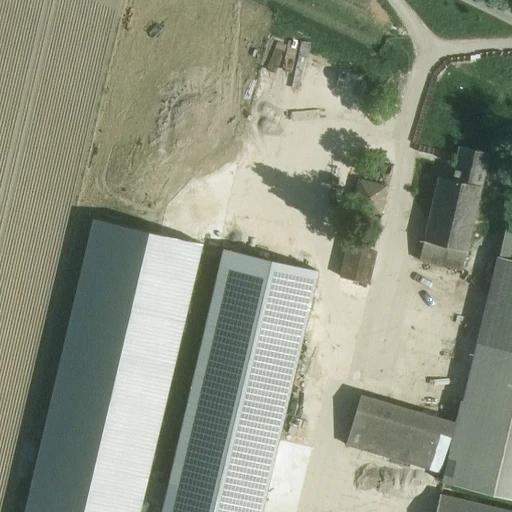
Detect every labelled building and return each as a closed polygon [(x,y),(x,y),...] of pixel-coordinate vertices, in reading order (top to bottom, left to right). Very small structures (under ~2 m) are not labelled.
[(438,178),(420,262),(461,272),(473,218),(488,154),(458,148),(456,156),(451,181),(438,178)] [(93,219),(24,511),(139,511),(141,505),(147,482),(202,244),(93,219)] [(347,246),(339,278),(369,284),(376,253),(373,252),(352,247),(347,246)] [(262,511),(280,441),(320,273),(223,251),(167,487),(162,509),(161,511),(262,511)] [(511,498),(511,261),(496,257),(491,279),(444,483),(511,498)] [(360,395),(345,446),(438,474),(453,423),(360,395)] [(511,511),(440,494),(435,511),(511,511)]
